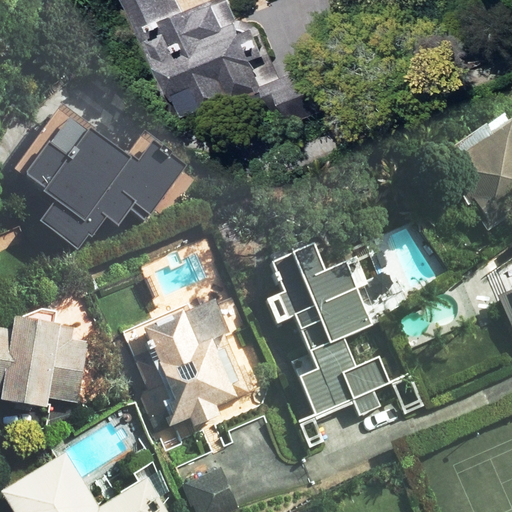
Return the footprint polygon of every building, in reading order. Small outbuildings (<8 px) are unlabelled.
[(178,0),(131,0),(180,119),(267,83),(232,0),(216,0),(184,13),(178,0)] [(212,172),(168,141),(151,158),(94,115),(51,177),(76,201),(65,232),(105,248),(165,222),(212,172)] [(511,131),(498,115),(437,166),(495,234),(511,219),(511,131)] [(314,273),(305,253),(263,274),(276,299),(261,307),(274,334),(289,326),(305,358),(285,368),(313,424),(333,414),(347,407),(355,423),(381,410),(373,395),(391,386),(378,360),(354,372),(342,347),(366,335),(363,329),(405,309),(386,270),(365,280),(352,254),(314,273)] [(511,294),(495,302),(511,338),(511,294)] [(181,422),(186,432),(219,417),(214,407),(250,391),(211,307),(133,342),(154,387),(133,396),(151,436),(181,422)] [(7,326),(6,336),(0,335),(0,408),(45,414),(47,402),(77,405),(84,344),(69,342),(70,334),(55,332),(7,326)] [(164,511),(161,507),(170,500),(147,465),(127,478),(134,487),(95,511),(93,511),(60,461),(42,473),(0,500),(0,511),(164,511)] [(220,469),(180,486),(191,511),(235,511),(238,511),(220,469)]
